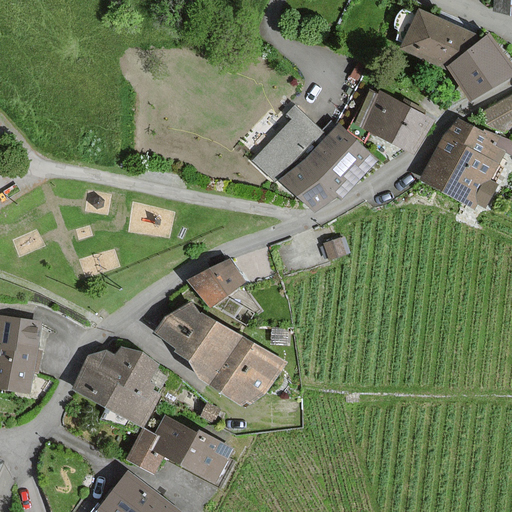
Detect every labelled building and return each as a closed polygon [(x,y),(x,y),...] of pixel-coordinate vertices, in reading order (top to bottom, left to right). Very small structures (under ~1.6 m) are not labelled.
[(511,0),(497,0),(497,11),(511,11),(511,0)] [(446,65),(471,30),(423,8),(403,46),(446,65)] [(511,73),(511,61),(494,35),(454,62),(477,97),(511,73)] [(435,117),(381,91),(380,93),(378,92),(363,124),(419,151),(435,117)] [(511,119),(511,96),(484,114),(495,130),(511,119)] [(327,132),(298,104),(290,112),(295,118),(256,157),(280,180),(327,132)] [(495,135),(456,117),(426,180),(479,205),(481,201),(489,205),(499,183),(491,180),(505,151),(491,144),(495,135)] [(376,163),(339,127),(285,181),(316,212),(339,190),(344,195),(376,163)] [(246,280),(232,259),(192,280),(215,302),(246,280)] [(197,355),(205,374),(215,383),(245,334),(193,303),(173,314),(160,330),(197,355)] [(0,385),(33,389),(36,370),(41,370),(44,349),(40,349),(44,320),(0,314),(0,385)] [(215,383),(249,405),(268,389),(286,359),(245,334),(215,383)] [(126,346),(121,354),(110,349),(93,356),(78,386),(145,422),(161,393),(154,389),(157,383),(151,380),(160,364),(126,346)] [(235,449),(170,413),(160,432),(149,426),(131,458),(157,472),(167,453),(217,481),(235,449)] [(182,511),(130,473),(103,509),(107,511),(182,511)]
